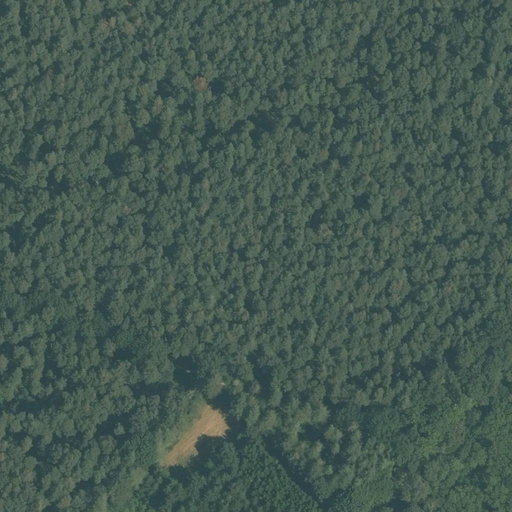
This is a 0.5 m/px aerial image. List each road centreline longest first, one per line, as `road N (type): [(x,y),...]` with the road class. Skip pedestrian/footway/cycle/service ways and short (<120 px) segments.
road 1 (track): [(0,303),(415,462)]
road 2 (track): [(369,511),(511,364)]
